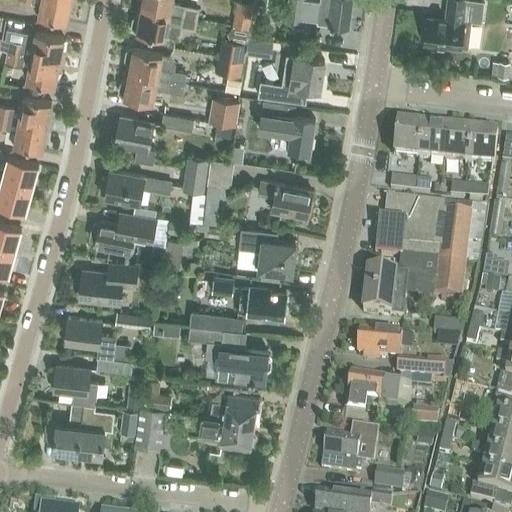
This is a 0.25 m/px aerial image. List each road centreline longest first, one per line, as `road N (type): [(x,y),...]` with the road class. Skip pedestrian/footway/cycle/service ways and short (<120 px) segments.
road 1 (residential): [(0,449),(103,0)]
road 2 (tertiary): [(283,504),(373,94)]
road 3 (residential): [(283,504),(0,473)]
road 4 (residential): [(511,110),(373,94)]
